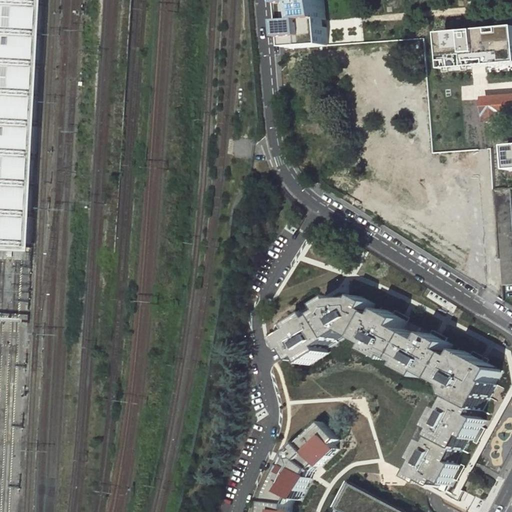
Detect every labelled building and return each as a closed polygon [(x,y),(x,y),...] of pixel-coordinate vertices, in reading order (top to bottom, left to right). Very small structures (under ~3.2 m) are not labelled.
[(0,0),(0,246),(3,247),(19,248),(28,248),(29,244),(30,244),(32,219),(30,219),(33,156),(35,156),(36,131),(35,131),(41,0),(0,0)] [(286,0),(289,23),(327,20),(324,0),(286,0)] [(327,20),(289,23),(290,34),(317,31),(317,29),(327,28),(327,20)] [(329,46),(327,28),(317,29),(317,31),(290,34),(291,49),(329,46)] [(511,64),(511,28),(446,34),(448,70),(511,64)] [(511,96),(489,98),(491,122),(507,121),(506,115),(511,114),(511,96)] [(335,167),(323,178),(329,185),(341,174),(335,167)] [(436,211),(451,184),(438,177),(423,203),(436,211)] [(459,243),(364,189),(356,203),(451,257),(459,243)] [(511,203),(511,189),(497,190),(504,285),(511,284),(511,203)] [(451,232),(467,232),(465,207),(450,207),(451,232)] [(364,339),(377,314),(371,311),(376,301),(363,295),(361,298),(359,297),(348,297),(340,298),(338,299),(337,298),(324,306),(329,314),(323,318),(338,342),(339,341),(352,333),(364,339)] [(377,314),(364,339),(365,340),(378,347),(378,348),(378,350),(379,351),(380,352),(381,352),(382,352),(384,351),(385,350),(387,347),(393,350),(392,352),(404,359),(418,333),(405,326),(408,320),(398,314),(389,309),(384,318),(377,314)] [(338,342),(323,318),(317,322),(311,314),(302,320),(294,325),(297,331),(285,338),(302,364),(308,361),(316,357),(313,353),(319,350),(320,354),(321,355),(322,355),(323,355),(324,355),(325,354),(326,354),(327,353),(327,351),(327,350),(326,349),(327,349),(338,342)] [(419,364),(425,368),(424,371),(424,372),(424,373),(424,374),(425,375),(426,376),(428,375),(429,375),(429,374),(430,373),(430,374),(443,381),(455,355),(449,352),(454,343),(443,337),(434,332),(429,339),(418,333),(404,359),(410,362),(417,366),(419,364)] [(316,357),(308,361),(311,365),(329,354),(327,349),(326,349),(327,350),(327,351),(327,353),(326,354),(325,354),(324,355),(323,355),(322,355),(321,355),(320,354),(319,350),(313,353),(316,357)] [(459,396),(484,409),(503,370),(483,359),(467,351),(462,359),(455,355),(443,381),(458,389),(459,396)] [(410,362),(408,366),(428,377),(430,374),(430,373),(429,374),(429,375),(428,375),(426,376),(425,375),(424,374),(424,373),(424,372),(424,371),(425,368),(419,364),(417,366),(410,362)] [(453,417),(450,424),(447,423),(440,436),(466,449),(473,436),(480,440),(490,420),(482,415),(484,409),(459,396),(453,410),(451,409),(449,409),(448,410),(447,411),(447,412),(447,413),(447,414),(448,415),(453,417)] [(317,469),(322,463),(332,452),(333,451),(339,444),(338,443),(342,438),(325,421),(302,443),(300,442),(296,447),(291,445),(288,450),(285,457),(293,461),(290,467),(285,465),(282,470),(285,471),(272,494),(297,503),(299,498),(302,498),(307,488),(313,476),(317,469)] [(436,451),(432,456),(430,455),(429,454),(427,454),(426,455),(425,455),(424,456),(424,458),(424,459),(424,460),(425,461),(426,462),(426,463),(420,474),(443,486),(447,481),(457,486),(468,467),(459,462),(466,449),(440,436),(436,442),(433,449),(436,451)] [(432,456),(436,451),(433,449),(436,442),(433,440),(422,461),(426,463),(426,462),(425,461),(424,460),(424,459),(424,458),(424,456),(425,455),(426,455),(427,454),(429,454),(430,455),(432,456)] [(335,453),(341,446),(339,444),(333,451),(335,453)] [(285,465),(290,467),(293,461),(285,457),(283,459),(283,460),(283,462),(283,463),(284,464),(285,465)] [(317,469),(313,476),(315,476),(319,469),(323,464),(322,463),(317,469)] [(341,510),(354,484),(350,481),(336,507),(341,510)] [(345,511),(408,511),(354,484),(341,510),(345,511)] [(299,511),(300,511),(296,511),(297,503),(272,494),(271,496),(269,511),(299,511)]
